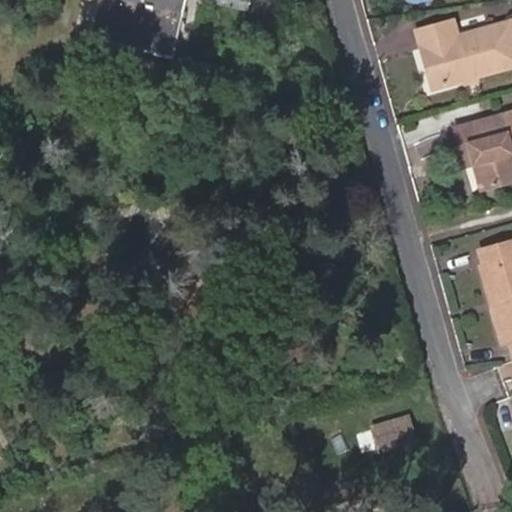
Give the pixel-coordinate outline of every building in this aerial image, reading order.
[(187,0),(98,0),(89,40),(173,60),(187,0)] [(511,17),(503,20),(510,43),(511,43),(511,17)] [(511,49),(510,43),(503,20),(454,34),(449,19),(413,30),(428,84),(511,61),(511,49)] [(491,174),(511,169),(502,139),(511,136),(511,111),(495,115),(450,127),(456,151),(465,149),(468,161),(475,188),(493,183),(491,174)] [(465,149),(456,151),(460,163),(468,161),(465,149)] [(511,177),(511,172),(511,169),(491,174),(493,183),(511,177)] [(505,342),(511,339),(511,237),(477,249),(482,266),(493,305),(485,308),(497,344),(505,342)] [(493,305),(482,266),(474,269),(485,308),(493,305)] [(408,412),(374,422),(382,449),(416,440),(408,412)]
